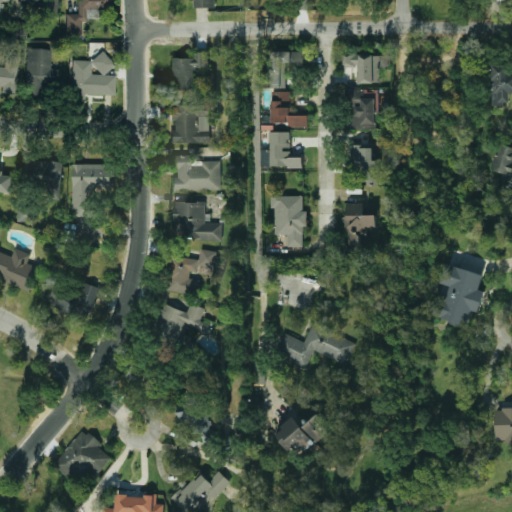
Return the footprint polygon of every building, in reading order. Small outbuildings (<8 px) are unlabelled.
[(0,0),(0,11),(2,12),(3,0),(9,0),(10,0),(9,0),(0,0)] [(66,35),(84,35),(84,15),(97,15),(97,6),(112,6),(111,0),(78,0),(78,13),(66,13),(66,35)] [(52,48),(26,48),(25,96),(45,97),(46,81),(51,81),(52,48)] [(171,57),(171,89),(198,88),(198,67),(208,67),(208,50),(193,50),(193,56),(171,57)] [(270,86),(284,87),(285,67),(303,68),(303,50),(271,50),(270,86)] [(102,74),(114,64),(102,51),(91,61),(102,74)] [(356,81),(377,82),(378,66),(385,66),(385,54),(341,52),(341,66),(356,67),(356,81)] [(114,94),(115,74),(91,74),(91,60),(72,59),(72,98),(84,98),(84,94),(114,94)] [(492,104),(510,103),(510,92),(511,91),(511,63),(491,64),(492,104)] [(0,85),(2,86),(2,92),(17,93),(18,66),(0,65),(0,85)] [(348,127),(375,128),(376,88),(349,88),(348,127)] [(290,90),(271,90),(271,122),(287,121),(287,126),(308,126),(307,112),(290,113),(290,90)] [(171,104),(172,142),(209,141),(208,103),(171,104)] [(290,130),(268,131),(269,166),(302,165),(302,156),(291,156),(290,130)] [(489,171),(511,177),(511,176),(511,146),(497,142),(489,171)] [(367,172),(367,185),(379,185),(379,159),(373,159),(373,144),(353,144),(353,161),(344,161),(344,172),(367,172)] [(221,188),(220,159),(192,160),(192,154),(173,154),(174,189),(221,188)] [(61,160),(36,159),(35,189),(60,190),(61,160)] [(72,163),(72,215),(93,215),(93,188),(110,188),(110,162),(72,163)] [(12,172),(0,171),(0,190),(11,191),(12,172)] [(303,195),(282,194),(282,191),(270,191),(270,207),(274,207),(274,233),(287,233),(287,245),(303,245),(303,226),(307,226),(307,210),(303,210),(303,195)] [(222,221),(205,222),(204,201),(173,201),(173,239),(222,238),(222,221)] [(375,202),(346,203),(347,215),(343,215),(344,234),(349,234),(349,247),(360,246),(360,235),(376,234),(375,202)] [(17,220),(33,221),(34,206),(17,205),(17,220)] [(0,277),(31,289),(38,267),(26,262),(30,252),(14,246),(11,255),(0,250),(0,277)] [(165,288),(196,293),(199,279),(189,277),(191,268),(212,271),(216,250),(200,248),(198,258),(171,254),(165,288)] [(483,272),(446,263),(433,316),(468,324),(472,309),(479,311),(484,290),(479,289),(483,272)] [(99,286),(81,280),(75,296),(64,291),(67,283),(50,276),(40,301),(86,319),(99,286)] [(187,341),(189,333),(185,332),(187,326),(209,332),(212,324),(200,321),(204,307),(189,303),(187,309),(160,302),(152,332),(187,341)] [(345,363),(355,340),(311,322),(304,340),(284,332),(275,353),(306,366),(312,350),(345,363)] [(177,419),(187,419),(188,433),(201,432),(202,442),(211,441),(208,395),(184,396),(185,401),(176,402),(177,419)] [(511,407),(495,407),(495,439),(508,439),(508,444),(511,444),(511,407)] [(295,416),(275,432),(291,451),(301,444),(306,450),(333,427),(321,412),(304,426),(295,416)] [(53,462),(71,479),(77,472),(88,482),(111,457),(98,445),(99,442),(84,428),(53,462)] [(199,511),(229,480),(217,469),(209,479),(201,472),(184,490),(179,487),(169,498),(183,511),(199,511)] [(102,511),(162,511),(163,502),(155,502),(156,495),(115,493),(114,507),(102,506),(102,511)]
